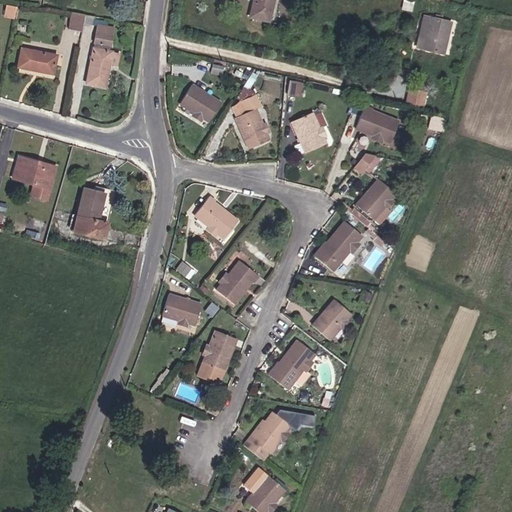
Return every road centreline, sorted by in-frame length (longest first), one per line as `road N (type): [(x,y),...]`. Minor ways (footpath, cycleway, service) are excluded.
road 1 (residential): [(165,169),(298,195),(302,232),(227,426),(203,443)]
road 2 (residential): [(165,169),(153,260),(132,329),(60,511)]
road 3 (residential): [(159,140),(122,140),(0,106)]
road 4 (residential): [(161,0),(152,86),(159,140)]
